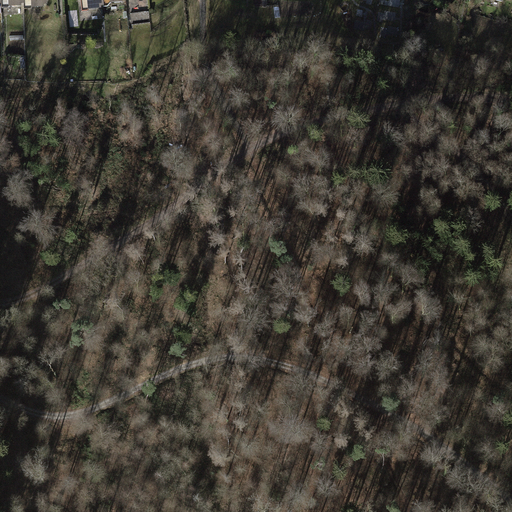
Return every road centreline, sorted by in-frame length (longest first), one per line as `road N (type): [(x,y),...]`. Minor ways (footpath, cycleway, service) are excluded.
road 1 (track): [(0,303),(30,296),(123,241),(247,150),(305,122),(433,98),(511,100)]
road 2 (track): [(511,499),(413,425),(273,361),(191,363),(72,415),(0,399)]
road 3 (track): [(211,68),(407,511)]
road 4 (track): [(396,103),(463,157),(511,216)]
